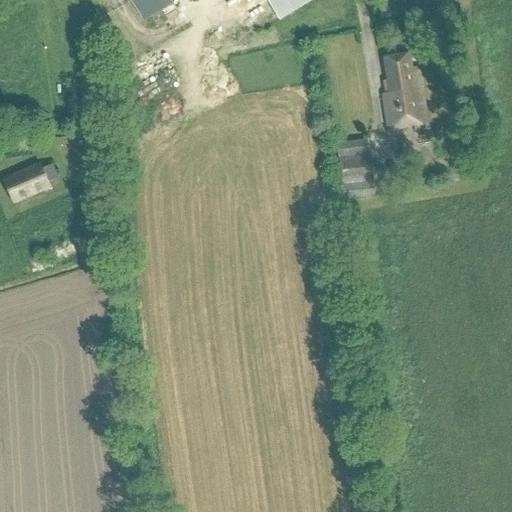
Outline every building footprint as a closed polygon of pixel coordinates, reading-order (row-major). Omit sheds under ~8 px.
[(172,9),(165,0),(126,0),(143,26),(172,9)] [(264,0),(278,22),(313,0),(264,0)] [(389,92),(382,94),(389,134),(403,131),(402,124),(414,122),(415,129),(429,126),(418,66),(411,67),(408,53),(383,57),(389,92)] [(337,146),(343,188),(373,183),(369,155),(361,156),(360,142),(337,146)] [(375,174),(398,173),(397,157),(374,158),(375,174)] [(52,165),(42,169),(40,164),(4,180),(15,205),(51,189),(49,184),(59,180),(52,165)]
